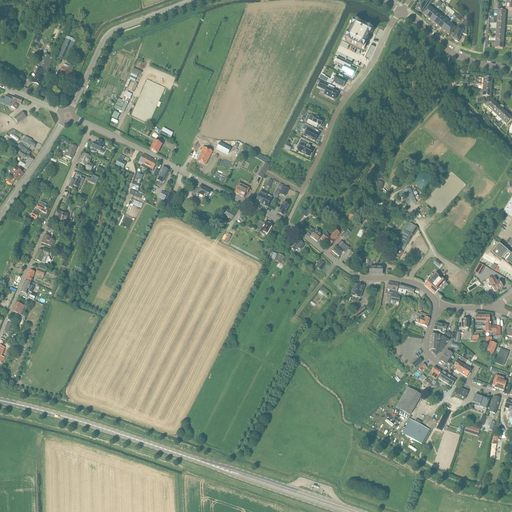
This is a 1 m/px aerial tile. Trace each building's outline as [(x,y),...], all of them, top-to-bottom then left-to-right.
[(419,11),(421,12),(428,3),(424,0),(422,0),(418,6),(417,6),(415,9),(419,12),(419,11)] [(426,17),(432,10),(428,7),(423,14),(426,17)] [(432,10),(426,17),(430,20),(436,13),(432,10)] [(430,20),(434,23),(440,16),(436,13),(430,20)] [(440,16),(434,23),(438,26),(444,19),(440,16)] [(444,19),(438,26),(441,29),(447,22),(444,19)] [(355,20),(346,39),(365,48),(374,29),(355,20)] [(445,32),(451,25),(447,22),(441,29),(445,32)] [(451,25),(445,32),(449,35),(455,28),(451,25)] [(466,36),(467,28),(465,27),(463,30),(458,28),(452,38),(455,40),(454,40),(458,42),(460,38),(459,38),(462,34),(466,36)] [(57,56),(55,60),(60,62),(62,58),(67,60),(69,56),(75,40),(66,36),(57,56)] [(53,58),(48,56),(43,53),(39,62),(42,64),(40,68),(39,67),(32,82),(39,85),(42,79),(41,78),(45,70),(47,72),(53,58)] [(337,57),(335,62),(341,65),(344,67),(342,71),(341,71),(346,74),(352,77),(356,70),(350,67),(352,64),(337,57)] [(69,67),(68,66),(64,64),(60,73),(73,79),(76,73),(72,71),(74,66),(70,65),(69,67)] [(321,74),(319,79),(322,80),(327,83),(329,79),(325,77),(325,76),(323,75),(321,74)] [(336,75),(333,82),(343,87),(346,80),(342,78),(343,77),(339,75),(338,76),(336,75)] [(321,81),(318,87),(326,91),(324,96),(334,100),(337,94),(326,88),(328,85),(321,81)] [(119,99),(114,109),(123,113),(132,94),(127,92),(125,95),(122,101),(119,99)] [(1,97),(0,99),(0,102),(9,106),(9,107),(16,109),(19,104),(21,105),(23,99),(14,96),(13,98),(6,95),(5,99),(1,97)] [(487,108),(488,108),(492,112),(498,106),(493,101),(491,104),(489,102),(483,104),(487,108)] [(502,110),(498,106),(492,112),(497,116),(502,110)] [(507,114),(502,110),(497,116),(501,120),(507,114)] [(22,112),(18,115),(14,118),(18,123),(26,117),(22,112)] [(115,112),(112,117),(117,120),(120,114),(115,112)] [(511,118),(507,114),(501,120),(506,125),(511,118)] [(315,116),(314,117),(311,115),(307,123),(316,128),(318,125),(321,126),(324,120),(315,116)] [(305,124),(302,129),(306,131),(304,136),(315,142),(319,134),(315,132),(312,131),(313,128),(305,124)] [(166,134),(165,136),(170,138),(173,133),(163,128),(162,131),(166,134)] [(10,141),(9,143),(17,148),(21,151),(25,154),(26,152),(27,153),(29,155),(31,153),(28,151),(28,150),(28,149),(31,145),(35,147),(36,144),(32,142),(31,141),(32,140),(26,137),(19,146),(16,144),(10,141)] [(0,149),(3,145),(6,146),(9,142),(7,141),(5,140),(4,140),(2,138),(0,141),(0,149)] [(309,143),(301,139),(299,143),(301,144),(298,151),(299,152),(299,153),(303,154),(308,156),(310,157),(312,154),(311,153),(313,149),(309,148),(310,147),(307,146),(309,143)] [(95,152),(96,150),(100,152),(103,153),(105,148),(103,146),(104,143),(99,140),(97,144),(94,142),(92,148),(93,148),(92,151),(95,152)] [(157,153),(160,148),(162,145),(155,141),(151,149),(157,153)] [(227,155),(231,148),(219,143),(216,149),(227,155)] [(72,159),(77,147),(71,145),(69,150),(67,149),(64,158),(68,160),(69,158),(72,159)] [(203,147),(199,153),(201,154),(198,161),(205,165),(212,152),(203,147)] [(27,155),(23,152),(20,150),(17,153),(21,156),(21,155),(25,158),(25,157),(27,159),(26,161),(24,160),(24,161),(22,160),(19,164),(22,167),(26,170),(33,160),(29,157),(27,156),(27,155)] [(94,165),(89,163),(91,158),(88,156),(84,154),(82,159),(81,159),(79,163),(86,166),(85,168),(91,171),(94,165)] [(118,159),(116,165),(123,169),(126,163),(123,161),(125,157),(121,155),(119,159),(118,159)] [(145,169),(146,167),(144,165),(145,162),(149,164),(152,159),(143,155),(139,163),(142,164),(141,167),(144,168),(145,169)] [(144,165),(146,167),(153,170),(155,166),(157,162),(152,159),(149,164),(145,162),(144,165)] [(265,163),(258,176),(262,179),(270,166),(269,166),(270,164),(267,162),(265,163)] [(18,181),(24,174),(15,167),(12,171),(14,173),(12,177),(18,181)] [(163,168),(161,172),(159,177),(161,178),(161,179),(164,180),(164,179),(166,175),(169,170),(163,168)] [(416,178),(415,181),(415,183),(418,188),(420,189),(422,190),(425,190),(427,189),(430,187),(431,185),(432,183),(432,180),(431,177),(429,175),(427,174),(424,173),(421,173),(419,175),(417,176),(416,178)] [(82,176),(77,174),(76,174),(75,177),(74,179),(76,180),(75,181),(73,180),(72,180),(69,187),(72,189),(73,186),(78,188),(79,185),(81,186),(84,179),(81,178),(82,176)] [(376,181),(374,188),(374,189),(382,190),(383,183),(376,181)] [(134,182),(132,187),(131,189),(138,191),(140,184),(134,182)] [(237,190),(236,192),(235,193),(244,198),(246,193),(247,193),(249,189),(239,183),(236,189),(237,190)] [(195,191),(193,194),(193,195),(199,197),(200,194),(204,196),(203,197),(207,199),(208,196),(211,192),(200,186),(197,191),(195,191)] [(283,187),(279,194),(285,197),(288,189),(283,187)] [(417,203),(410,188),(401,192),(408,207),(417,203)] [(146,197),(131,190),(130,194),(145,201),(146,197)] [(163,191),(159,198),(164,201),(168,194),(163,191)] [(165,201),(163,205),(169,208),(172,204),(171,204),(176,195),(170,192),(165,201)] [(256,201),(255,202),(262,204),(266,195),(260,192),(256,201)] [(266,195),(262,204),(268,207),(272,198),(266,195)] [(511,197),(503,212),(506,214),(507,215),(511,218),(511,197)] [(132,199),(130,203),(141,209),(143,204),(132,199)] [(34,210),(31,217),(36,220),(40,212),(39,212),(39,210),(46,213),(48,209),(46,208),(47,205),(40,202),(36,209),(38,209),(37,211),(34,210)] [(283,203),(278,213),(283,216),(284,216),(289,206),(283,203)] [(227,209),(224,215),(231,220),(235,214),(227,209)] [(68,215),(63,213),(58,211),(55,218),(65,223),(68,215)] [(259,227),(259,228),(258,230),(262,232),(261,234),(267,237),(270,230),(273,226),(266,222),(265,224),(262,222),(259,227)] [(398,247),(398,248),(399,248),(403,251),(406,246),(407,246),(412,237),(413,237),(418,228),(413,225),(409,223),(405,231),(403,234),(401,238),(399,241),(399,242),(401,243),(398,247)] [(314,232),(312,236),(311,237),(317,242),(320,238),(322,236),(320,235),(322,232),(316,228),(314,230),(315,231),(314,232)] [(325,233),(324,235),(320,239),(330,247),(338,237),(337,237),(340,233),(335,230),(332,234),(333,235),(331,238),(325,233)] [(347,230),(346,230),(341,237),(344,239),(350,232),(347,230)] [(46,245),(53,248),(55,243),(49,240),(51,238),(49,237),(44,235),(41,243),(46,245)] [(300,250),(304,245),(300,242),(300,241),(297,239),(290,247),(293,250),(296,247),(300,250)] [(341,241),(335,247),(332,251),(339,257),(343,252),(343,251),(345,253),(345,254),(349,248),(341,241)] [(511,254),(499,243),(490,253),(500,262),(502,260),(511,268),(511,267),(511,254)] [(39,262),(41,263),(45,265),(48,257),(50,252),(48,250),(43,249),(42,252),(39,251),(39,250),(35,260),(39,262)] [(279,254),(275,261),(282,265),(284,262),(282,261),(284,257),(279,254)] [(325,265),(323,263),(321,262),(317,268),(320,271),(325,265)] [(479,263),(474,272),(480,276),(485,267),(479,263)] [(25,280),(30,282),(35,272),(30,270),(25,280)] [(458,279),(450,273),(450,274),(448,273),(445,277),(446,278),(446,279),(451,282),(454,284),(458,279)] [(428,281),(424,285),(430,290),(435,294),(437,293),(439,290),(442,286),(445,284),(440,279),(439,278),(435,274),(428,281)] [(488,279),(490,282),(488,283),(488,285),(489,287),(490,287),(491,287),(495,292),(503,287),(499,281),(497,282),(494,278),(493,279),(491,277),(488,279)] [(20,292),(27,295),(28,292),(30,292),(28,295),(27,298),(33,301),(36,295),(31,293),(34,287),(31,286),(31,284),(32,284),(25,281),(20,292)] [(392,293),(391,301),(390,304),(394,305),(395,302),(399,303),(400,297),(396,296),(399,284),(389,282),(387,292),(392,293)] [(360,298),(364,286),(355,283),(350,300),(355,302),(357,297),(360,298)] [(399,289),(409,292),(413,293),(415,289),(410,287),(400,284),(399,289)] [(12,313),(14,314),(14,312),(24,316),(28,306),(25,304),(24,306),(16,303),(12,313)] [(353,313),(355,316),(364,310),(362,307),(353,313)] [(417,320),(416,320),(415,323),(427,328),(430,319),(425,317),(424,319),(421,318),(422,315),(420,314),(418,313),(413,311),(412,314),(417,316),(420,318),(420,320),(418,319),(417,320)] [(482,327),(485,327),(485,316),(475,316),(475,322),(482,322),(482,327)] [(485,316),(485,327),(485,332),(496,332),(496,326),(490,326),(490,322),(490,316),(485,316)] [(20,331),(14,345),(19,348),(22,343),(19,342),(26,325),(24,324),(22,327),(20,331)] [(443,326),(435,324),(433,330),(438,331),(441,332),(441,333),(445,334),(447,326),(443,325),(443,326)] [(430,350),(436,357),(441,353),(440,352),(441,351),(442,351),(445,346),(446,342),(448,343),(449,341),(442,336),(440,340),(440,336),(431,335),(430,350)] [(486,352),(492,355),(497,345),(490,342),(486,352)] [(501,349),(498,348),(497,351),(500,352),(495,363),(503,366),(508,352),(501,349)] [(448,351),(443,357),(440,361),(445,365),(448,360),(453,355),(448,351)] [(419,358),(416,361),(412,364),(415,368),(423,361),(419,358)] [(455,371),(460,373),(464,366),(457,361),(454,365),(458,367),(455,371)] [(466,362),(464,366),(460,373),(467,377),(471,370),(469,369),(472,364),(467,361),(466,363),(466,362)] [(435,367),(432,371),(431,371),(433,373),(431,376),(436,380),(442,372),(435,367)] [(443,372),(440,377),(438,379),(451,387),(455,380),(443,372)] [(503,391),(506,384),(506,383),(503,382),(504,378),(496,376),(494,379),(492,385),(495,386),(494,388),(503,391)] [(434,386),(426,378),(422,382),(426,386),(427,385),(431,389),(434,386)] [(457,386),(455,390),(454,393),(466,398),(467,396),(469,391),(468,392),(457,387),(458,386),(457,386)] [(410,416),(422,396),(407,387),(396,407),(410,416)] [(475,395),(473,400),(471,404),(486,410),(490,400),(475,395)] [(494,397),(490,413),(488,416),(494,418),(495,414),(495,415),(500,398),(494,397)] [(367,427),(370,424),(363,419),(361,422),(367,427)] [(410,420),(402,434),(422,445),(430,430),(420,425),(421,422),(419,421),(416,419),(414,422),(410,420)] [(466,425),(464,433),(477,437),(480,429),(466,425)]
